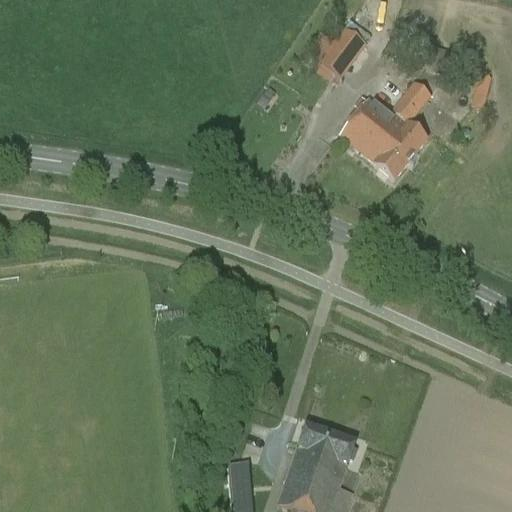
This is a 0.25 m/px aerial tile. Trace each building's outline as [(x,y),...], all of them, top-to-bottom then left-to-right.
[(340,85),(365,51),(342,33),(316,67),(318,68),(311,78),(326,89),(333,80),(340,85)] [(445,75),(450,55),(427,49),(422,69),(445,75)] [(475,77),(468,110),(482,113),(489,80),(475,77)] [(407,129),(430,101),(414,88),(391,115),(407,129)] [(365,164),(395,127),(367,105),(337,142),(365,164)] [(395,127),(365,164),(392,186),(426,145),(407,129),(402,134),(395,127)] [(347,511),(352,498),(338,494),(354,448),(305,431),(277,511),(280,511),(347,511)] [(241,463),(228,500),(246,507),(260,469),(241,463)]
